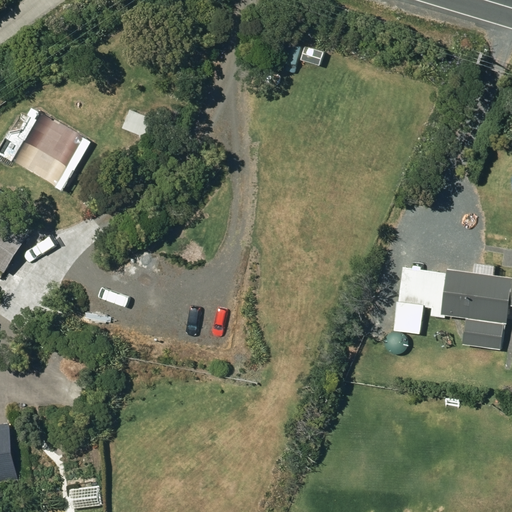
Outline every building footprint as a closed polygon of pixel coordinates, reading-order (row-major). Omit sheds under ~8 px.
[(128,108),(121,125),(144,134),(151,117),(128,108)] [(0,264),(9,270),(32,235),(0,215),(0,264)] [(472,316),(468,343),(505,348),(509,321),(511,321),(511,272),(455,264),(448,312),(472,316)] [(441,268),(406,265),(400,328),(425,330),(428,305),(438,306),(441,268)] [(395,387),(390,416),(438,424),(443,396),(395,387)] [(0,482),(22,479),(14,422),(0,424),(0,482)] [(101,485),(71,488),(73,509),(103,506),(101,485)]
